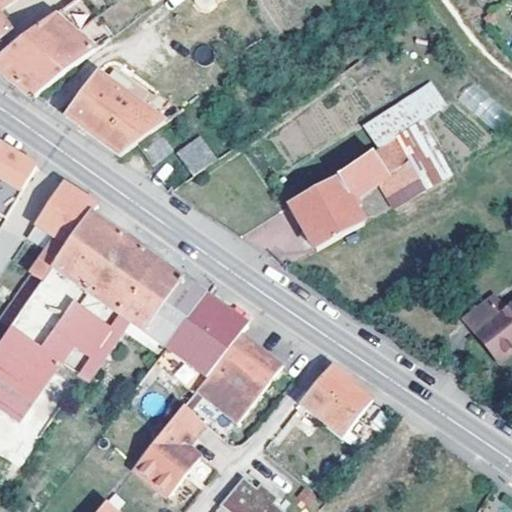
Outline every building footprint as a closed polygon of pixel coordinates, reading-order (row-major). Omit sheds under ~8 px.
[(112,41),(78,0),(77,0),(0,59),(0,77),(6,82),(13,88),(31,103),(112,41)] [(0,14),(19,0),(0,0),(0,41),(13,31),(0,14)] [(193,0),(207,11),(216,0),(193,0)] [(153,135),(164,127),(95,77),(65,119),(82,132),(119,160),(127,155),(133,150),(153,135)] [(474,83),(459,97),(491,129),(506,114),(474,83)] [(377,152),(395,140),(422,124),(407,102),(363,131),(377,152)] [(436,148),(422,124),(395,140),(410,164),(436,148)] [(168,156),(153,135),(133,150),(149,171),(168,156)] [(214,162),(197,140),(175,157),(193,178),(214,162)] [(381,186),(397,210),(427,192),(410,164),(395,140),(377,152),(341,177),(288,206),(305,234),(317,254),(366,227),(354,206),(381,186)] [(0,211),(7,216),(39,171),(4,150),(0,148),(0,211)] [(410,164),(427,192),(454,177),(436,148),(410,164)] [(40,218),(33,228),(54,241),(46,253),(29,276),(41,285),(52,269),(90,216),(97,207),(89,202),(63,186),(40,218)] [(143,254),(90,216),(52,269),(120,317),(155,262),(143,254)] [(33,228),(26,238),(46,253),(54,241),(33,228)] [(162,267),(155,262),(120,317),(128,322),(167,350),(206,298),(162,267)] [(20,321),(0,348),(0,366),(30,327),(85,366),(120,317),(52,269),(41,285),(18,318),(20,321)] [(206,380),(239,336),(246,328),(232,317),(206,298),(167,350),(188,366),(206,380)] [(503,366),(511,358),(511,308),(505,313),(495,300),(465,323),(503,366)] [(120,317),(85,366),(77,377),(86,383),(128,322),(120,317)] [(0,414),(18,427),(55,373),(52,371),(59,363),(77,377),(85,366),(30,327),(0,366),(0,414)] [(249,344),(239,336),(206,380),(196,392),(195,393),(236,426),(281,370),(249,344)] [(206,380),(188,366),(177,381),(195,393),(196,392),(206,380)] [(330,368),(300,405),(341,440),(371,402),(336,373),(330,368)] [(205,426),(183,408),(133,469),(168,498),(199,459),(186,449),(205,426)] [(219,505),(226,511),(279,511),(272,505),(276,500),(259,484),(254,488),(250,484),(242,477),(219,505)] [(298,495),(311,511),(321,504),(308,487),(298,495)]
